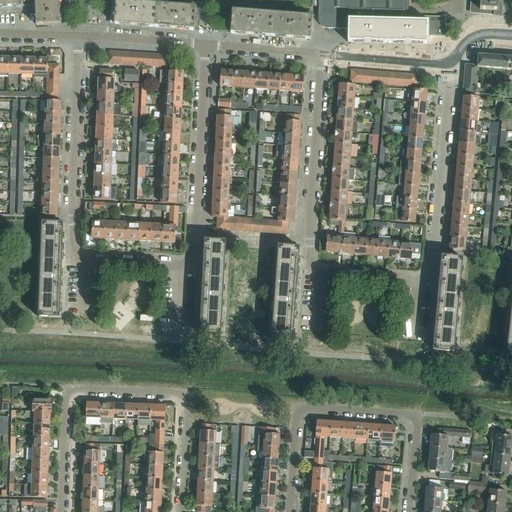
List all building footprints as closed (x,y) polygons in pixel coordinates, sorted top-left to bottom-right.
[(0,0),(0,12),(35,11),(34,0),(0,0)] [(60,24),(59,0),(34,0),(35,11),(36,25),(60,24)] [(408,21),(408,9),(408,0),(318,0),(318,16),(318,19),(318,21),(319,24),(320,26),(323,27),(325,28),(328,29),(348,29),(347,42),(407,44),(408,25),(429,25),(428,36),(444,37),(444,21),(444,22),(408,21)] [(503,0),(474,0),(474,1),(480,1),(479,14),(503,16),(503,0)] [(154,27),(155,16),(156,4),(116,1),(114,24),(154,27)] [(194,30),(196,7),(156,4),(155,16),(154,27),(194,30)] [(270,36),(272,13),(232,10),(230,33),(270,36)] [(310,40),(312,16),(272,13),(270,36),(310,40)] [(408,25),(407,44),(428,44),(428,36),(429,25),(408,25)] [(506,69),(507,57),(478,55),(477,65),(477,67),(479,67),(506,69)] [(0,57),(0,73),(8,74),(8,58),(7,58),(7,57),(2,57),(2,58),(0,57)] [(21,74),(21,58),(20,58),(20,57),(15,57),(15,58),(8,58),(8,74),(21,74)] [(33,74),(34,59),(33,59),(33,57),(27,57),(27,59),(21,58),(21,74),(33,74)] [(41,59),(34,59),(33,74),(46,75),(48,76),(48,74),(59,74),(59,65),(48,65),(48,59),(46,59),(46,58),(41,58),(41,59)] [(476,94),(479,67),(477,67),(477,65),(473,65),(464,64),(463,80),(462,93),(476,94)] [(121,86),(114,86),(114,79),(111,79),(112,70),(99,69),(99,79),(98,92),(114,92),(121,92),(121,86)] [(231,87),(233,70),(227,69),(226,71),(221,71),(220,86),(231,87)] [(243,88),(244,72),(239,72),(239,70),(233,70),(231,87),(243,88)] [(125,71),(124,81),(139,82),(139,72),(125,71)] [(183,84),(183,72),(168,71),(167,83),(183,84)] [(255,89),(257,71),(250,71),(250,73),(244,72),(243,88),(255,89)] [(267,90),(268,74),(262,74),(263,72),(257,71),(255,89),(267,90)] [(279,91),(280,73),(274,73),(274,75),(268,74),(267,90),(279,91)] [(291,92),(292,76),(286,75),(286,74),(280,73),(279,91),(291,92)] [(303,93),(304,77),(299,76),(299,75),(294,74),(294,76),(292,76),(291,92),(303,93)] [(182,96),(183,84),(167,83),(167,95),(182,96)] [(354,98),(355,86),(339,84),(338,96),(337,96),(337,97),(354,98)] [(425,103),(426,91),(408,89),(407,102),(412,102),(425,103)] [(113,104),(114,92),(98,92),(98,104),(113,104)] [(181,108),(182,96),(167,95),(166,107),(181,108)] [(478,109),(479,97),(462,96),(462,108),(478,109)] [(353,110),(354,98),(337,97),(337,101),(338,101),(337,109),(353,110)] [(230,102),(231,102),(231,100),(230,100),(219,99),(218,107),(230,108),(230,102)] [(61,113),(62,102),(62,101),(46,101),(45,113),(61,113)] [(424,115),(425,103),(412,102),(411,114),(424,115)] [(121,105),(113,104),(98,104),(97,116),(113,116),(113,115),(121,116),(121,105)] [(181,120),(181,108),(166,107),(165,119),(181,120)] [(478,109),(462,108),(460,108),(460,114),(461,115),(461,120),(477,121),(478,109)] [(352,121),(353,110),(337,109),(336,120),(352,122),(352,121)] [(231,117),(231,111),(218,110),(217,116),(216,129),(232,130),(233,117),(231,117)] [(61,113),(45,113),(45,124),(61,125),(61,113)] [(423,127),(424,115),(411,114),(404,113),(404,119),(410,120),(410,126),(423,127)] [(300,135),(301,122),(300,122),(300,115),(288,114),(287,121),(285,121),(284,134),(300,135)] [(112,128),(113,116),(97,116),(97,128),(112,128)] [(180,132),(181,120),(165,119),(160,119),(160,127),(165,127),(164,131),(180,132)] [(357,133),(358,122),(352,121),(352,122),(336,120),(335,132),(357,134),(357,133)] [(476,127),(477,121),(461,120),(460,132),(476,133),(480,133),(481,127),(476,127)] [(60,136),(61,125),(45,124),(44,135),(60,136)] [(422,139),(423,127),(410,126),(409,138),(422,139)] [(112,140),(112,128),(97,128),(96,140),(112,140)] [(231,142),(232,130),(216,129),(215,142),(231,142)] [(179,144),(180,132),(164,131),(164,143),(179,144)] [(357,139),(357,134),(335,132),(334,137),(335,137),(334,144),(351,145),(351,139),(357,139)] [(475,138),(476,133),(460,132),(458,132),(458,137),(459,138),(458,144),(475,145),(480,145),(480,138),(475,138)] [(299,147),(300,135),(284,134),(278,133),(277,146),(283,146),(299,147)] [(60,148),(60,136),(44,135),(38,135),(38,147),(44,147),(60,148)] [(421,151),(422,139),(409,138),(408,149),(408,150),(421,151)] [(111,152),(112,140),(96,140),(96,152),(111,152)] [(231,155),(231,142),(215,142),(215,154),(231,155)] [(179,156),(179,144),(164,143),(160,143),(159,155),(163,155),(179,156)] [(350,157),(351,145),(334,144),(333,156),(350,157)] [(474,157),(475,145),(458,144),(457,155),(456,155),(474,157)] [(298,160),(299,147),(283,146),(283,159),(298,160)] [(60,159),(60,148),(44,147),(44,158),(60,159)] [(420,163),(421,151),(408,150),(408,149),(403,149),(402,157),(407,158),(406,162),(420,163)] [(111,158),(111,152),(96,152),(95,163),(111,164),(116,164),(116,159),(111,158)] [(139,154),(138,166),(143,166),(149,166),(149,154),(146,154),(139,154)] [(230,167),(231,155),(215,154),(214,167),(230,167)] [(178,168),(179,156),(163,155),(163,167),(178,168)] [(472,168),(474,157),(456,155),(456,161),(457,162),(456,167),(472,168)] [(349,169),(350,157),(333,156),(333,168),(332,168),(349,169)] [(59,170),(60,159),(44,158),(43,170),(59,170)] [(297,173),(298,160),(283,159),(282,171),(297,173)] [(420,163),(406,162),(401,161),(399,173),(419,175),(420,163)] [(111,176),(111,164),(95,163),(95,175),(111,176)] [(177,180),(178,168),(163,167),(162,179),(177,180)] [(229,180),(230,167),(214,167),(213,179),(229,180)] [(471,180),(472,168),(456,167),(455,179),(471,180)] [(354,181),(355,170),(355,169),(349,169),(332,168),(332,173),(333,173),(332,180),(348,181),(354,181)] [(59,182),(59,170),(43,170),(43,181),(59,182)] [(296,185),(297,173),(282,171),(281,184),(296,185)] [(399,173),(398,185),(400,185),(404,185),(404,186),(418,187),(419,175),(399,173)] [(110,188),(111,176),(95,175),(94,187),(110,188)] [(176,192),(177,180),(162,179),(161,191),(176,192)] [(229,193),(229,180),(213,179),(212,192),(229,193)] [(470,192),(471,180),(455,179),(454,179),(453,184),(454,185),(454,190),(470,192)] [(347,193),(348,181),(332,180),(331,192),(347,193)] [(58,193),(59,182),(43,181),(42,193),(58,193)] [(385,183),(378,183),(377,183),(376,195),(381,196),(381,195),(384,196),(385,183)] [(295,198),(296,185),(281,184),(280,196),(295,198)] [(417,199),(418,187),(404,186),(404,185),(400,185),(399,197),(417,199)] [(116,201),(117,188),(110,188),(94,187),(94,200),(116,201)] [(469,204),(470,192),(454,190),(453,202),(469,204)] [(176,204),(176,192),(161,191),(161,203),(176,204)] [(228,205),(229,193),(212,192),(212,204),(228,205)] [(346,205),(347,193),(331,192),(330,204),(346,205)] [(58,205),(58,193),(42,193),(42,204),(58,205)] [(373,206),(374,195),(369,195),(369,194),(364,193),(364,198),(368,198),(368,206),(373,206)] [(294,210),(295,198),(280,196),(279,205),(277,204),(277,208),(277,209),(294,210)] [(397,197),(396,209),(402,209),(416,211),(417,199),(399,197),(397,197)] [(468,216),(469,204),(453,202),(452,202),(451,208),(453,209),(452,214),(468,216)] [(58,217),(58,205),(42,204),(42,216),(58,217)] [(234,207),(228,207),(228,205),(212,204),(211,217),(217,217),(216,224),(230,225),(230,218),(233,218),(234,207)] [(345,222),(346,205),(330,204),(329,204),(329,208),(330,208),(329,221),(339,222),(344,222),(345,222)] [(177,226),(178,207),(166,206),(166,213),(170,213),(169,226),(163,226),(162,242),(174,243),(175,226),(177,226)] [(293,223),(294,210),(277,209),(277,208),(272,208),(272,213),(279,214),(278,221),(276,221),(275,228),(288,229),(288,223),(293,223)] [(414,223),(416,211),(402,209),(396,209),(394,221),(414,223)] [(467,227),(468,216),(452,214),(451,226),(467,227)] [(243,232),(244,219),(237,218),(236,231),(243,232)] [(268,233),(269,220),(254,219),(253,232),(268,233)] [(104,240),(104,223),(92,222),(92,239),(104,240)] [(62,255),(63,224),(42,223),(41,254),(62,255)] [(115,240),(116,223),(104,223),(104,240),(115,240)] [(127,241),(128,224),(116,223),(115,240),(127,241)] [(139,241),(139,225),(128,224),(127,241),(139,241)] [(150,242),(151,225),(139,225),(139,241),(150,242)] [(162,242),(163,226),(151,225),(150,242),(162,242)] [(466,239),(467,227),(451,226),(450,226),(449,231),(450,232),(450,238),(466,239)] [(342,254),(344,238),(343,238),(344,231),(341,231),(341,228),(338,228),(338,237),(327,236),(326,252),(342,254)] [(388,258),(390,242),(390,237),(379,237),(378,241),(377,257),(388,258)] [(224,273),(225,241),(216,241),(216,238),(206,238),(206,240),(204,240),(203,272),(224,273)] [(354,255),(355,239),(344,238),(342,254),(354,255)] [(465,251),(466,239),(450,238),(449,250),(465,251)] [(365,256),(367,240),(355,239),(354,255),(365,256)] [(377,257),(378,241),(367,240),(365,256),(377,257)] [(400,259),(401,243),(390,242),(388,258),(400,259)] [(401,243),(400,259),(411,260),(412,254),(420,255),(421,245),(413,244),(401,243)] [(297,279),(299,247),(297,247),(297,245),(288,244),(288,247),(278,246),(276,278),(297,279)] [(61,287),(62,255),(41,254),(40,286),(61,287)] [(462,258),(452,257),(441,256),(438,288),(459,290),(462,258)] [(222,304),(224,273),(203,272),(201,303),(222,304)] [(295,310),(297,279),(276,278),(274,309),(295,310)] [(60,318),(61,287),(40,286),(39,317),(60,318)] [(457,321),(459,290),(438,288),(436,319),(457,321)] [(221,336),(222,304),(201,303),(200,335),(221,336)] [(292,342),(295,310),(274,309),(271,340),(292,342)] [(454,353),(457,321),(436,319),(433,351),(454,353)] [(43,399),(33,399),(32,412),(50,413),(52,413),(52,400),(49,400),(49,398),(44,398),(43,399)] [(100,423),(101,404),(87,403),(86,418),(86,425),(100,426),(100,423)] [(113,419),(114,404),(101,404),(100,423),(113,424),(113,419)] [(125,420),(126,405),(114,404),(113,419),(125,420)] [(138,420),(138,405),(126,405),(125,420),(138,420)] [(150,421),(151,405),(138,405),(138,420),(138,425),(150,426),(150,421)] [(165,421),(166,406),(151,405),(150,421),(156,421),(156,434),(150,434),(150,438),(149,443),(163,444),(164,421),(165,421)] [(50,425),(50,413),(32,412),(26,412),(25,418),(35,418),(35,424),(50,425)] [(315,439),(314,445),(316,445),(315,459),(328,460),(329,456),(329,452),(324,451),(325,437),(330,437),(331,422),(317,421),(316,436),(316,439),(315,439)] [(331,422),(330,437),(342,438),(343,423),(331,422)] [(343,423),(342,438),(355,439),(356,424),(343,423)] [(49,437),(50,425),(35,424),(34,436),(49,437)] [(356,424),(355,439),(367,440),(368,425),(356,424)] [(368,425),(367,440),(380,441),(381,426),(368,425)] [(380,441),(379,447),(394,448),(394,442),(395,427),(381,426),(380,441)] [(259,428),(258,446),(279,447),(280,435),(276,434),(276,429),(259,428)] [(471,432),(443,429),(443,435),(431,434),(430,447),(447,448),(448,436),(470,438),(471,432)] [(201,431),(200,444),(215,445),(215,444),(216,432),(201,431)] [(510,457),(511,445),(511,441),(511,436),(497,435),(496,442),(492,442),(491,454),(510,457)] [(49,449),(49,437),(34,436),(34,449),(49,449)] [(83,451),(82,461),(85,461),(85,464),(100,464),(100,451),(99,451),(100,445),(86,444),(86,451),(83,451)] [(200,444),(199,456),(219,457),(220,445),(220,444),(215,444),(215,445),(200,444)] [(163,453),(163,447),(149,446),(148,465),(163,466),(163,453)] [(258,446),(257,451),(264,452),(263,459),(278,460),(279,447),(258,446)] [(446,460),(447,448),(430,447),(429,459),(446,460)] [(27,448),(26,460),(33,461),(48,461),(49,449),(34,449),(27,448)] [(471,458),(471,463),(480,464),(482,453),(472,452),(471,458)] [(508,477),(510,457),(491,454),(490,466),(493,466),(492,475),(493,475),(492,479),(499,480),(500,476),(508,477)] [(199,456),(199,469),(214,470),(219,470),(219,457),(199,456)] [(263,459),(262,471),(277,472),(278,460),(263,459)] [(449,461),(446,460),(429,459),(428,471),(439,472),(439,479),(453,480),(453,481),(469,482),(469,481),(469,475),(448,473),(449,461)] [(48,473),(48,461),(33,461),(33,473),(48,473)] [(312,462),(312,468),(313,468),(312,481),(327,482),(332,483),(333,464),(328,463),(315,462),(312,462)] [(99,477),(100,464),(85,464),(84,476),(99,477)] [(162,479),(163,466),(148,465),(147,478),(162,479)] [(374,466),(372,484),(375,485),(390,486),(392,473),(391,473),(391,467),(377,466),(374,466)] [(199,469),(198,481),(213,482),(214,470),(199,469)] [(262,471),(261,484),(276,485),(277,472),(262,471)] [(47,486),(48,473),(33,473),(32,485),(47,486)] [(99,489),(99,477),(84,476),(84,489),(99,489)] [(161,491),(162,479),(147,478),(147,490),(161,491)] [(198,481),(197,494),(212,495),(213,482),(198,481)] [(312,481),(311,494),(326,495),(327,482),(312,481)] [(488,483),(469,481),(469,482),(468,491),(487,493),(488,483)] [(449,482),(449,489),(465,490),(465,484),(449,482)] [(47,498),(47,486),(32,485),(25,484),(25,497),(47,498)] [(261,484),(260,496),(275,497),(276,485),(261,484)] [(375,485),(374,497),(389,498),(390,486),(375,485)] [(426,487),(425,500),(442,501),(443,489),(426,487)] [(98,502),(99,489),(84,489),(83,501),(98,502)] [(161,503),(161,491),(147,490),(146,502),(161,503)] [(489,490),(487,504),(505,506),(506,493),(507,493),(507,492),(489,490)] [(197,494),(197,507),(197,511),(210,511),(211,507),(212,507),(212,495),(197,494)] [(311,494),(311,506),(325,507),(331,508),(332,495),(326,495),(311,494)] [(256,511),(273,511),(274,510),(275,497),(260,496),(259,509),(256,508),(256,511)] [(374,497),(373,509),(388,511),(389,498),(374,497)] [(426,511),(440,511),(442,501),(425,500),(424,511),(426,511)] [(104,511),(105,508),(98,507),(98,502),(83,501),(82,511),(104,511)] [(160,511),(161,503),(146,502),(146,503),(140,502),(139,511),(160,511)]
